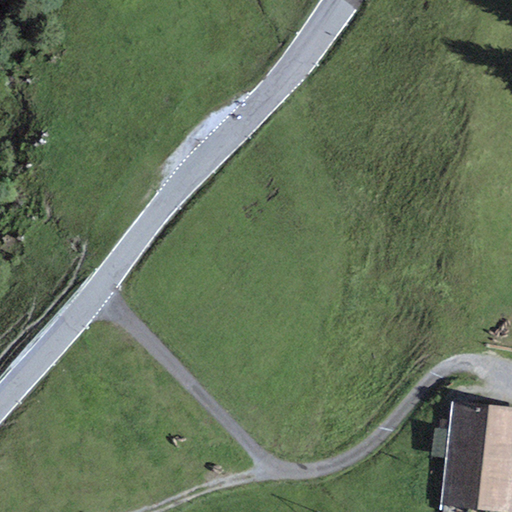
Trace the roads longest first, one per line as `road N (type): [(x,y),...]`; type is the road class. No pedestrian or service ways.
road 1 (track): [(96,291),(251,447),(282,468),(344,460),(374,441),(448,363),(471,359),(511,374)]
road 2 (secondary): [(0,402),(163,205),(288,75),(342,0)]
road 3 (track): [(152,511),(282,468)]
